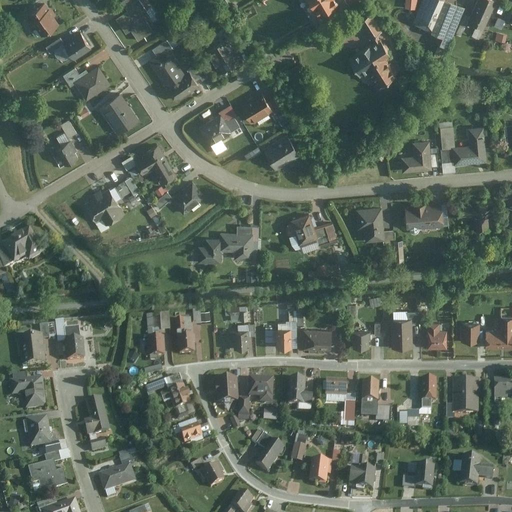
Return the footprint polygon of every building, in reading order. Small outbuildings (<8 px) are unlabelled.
[(128,11),(116,19),(126,34),(131,30),(138,41),(153,31),(146,20),(151,16),(140,0),(124,0),(122,2),(128,11)] [(332,0),(312,0),(319,14),(336,6),(332,0)] [(415,10),(415,0),(404,0),(404,10),(415,10)] [(464,7),(447,0),(422,0),(412,25),(441,37),(437,46),(446,50),(464,7)] [(483,28),(495,2),(490,0),(477,0),(468,21),(483,28)] [(59,25),(46,5),(28,17),(41,37),(59,25)] [(383,33),(371,14),(360,21),(372,40),(383,33)] [(81,32),(63,42),(74,59),(91,49),(81,32)] [(243,62),(229,38),(208,51),(222,74),(243,62)] [(381,41),(351,59),(361,75),(369,70),(377,82),(375,83),(374,87),(376,91),(381,92),(387,88),(387,81),(396,75),(387,60),(391,57),(381,41)] [(186,75),(168,48),(150,60),(177,102),(199,87),(190,72),(186,75)] [(101,65),(74,81),(85,100),(112,84),(101,65)] [(261,92),(240,104),(251,124),(272,111),(261,92)] [(120,93),(99,107),(118,134),(138,119),(120,93)] [(221,114),(199,127),(211,146),(232,133),(221,114)] [(470,146),(456,148),(456,160),(457,164),(485,161),(481,126),(468,128),(470,146)] [(456,148),(454,127),(442,128),(443,149),(456,148)] [(286,135),(264,149),(277,170),(299,156),(286,135)] [(413,157),(400,158),(401,172),(430,169),(429,151),(427,141),(412,142),(413,157)] [(69,142),(56,150),(65,167),(79,159),(69,142)] [(177,174),(159,143),(134,159),(143,174),(153,168),(162,183),(177,174)] [(245,153),(248,160),(262,153),(259,146),(245,153)] [(440,168),(439,150),(429,151),(430,169),(440,168)] [(185,214),(206,196),(193,180),(171,198),(185,214)] [(155,189),(159,195),(163,192),(162,191),(164,189),(162,185),(155,189)] [(109,188),(84,202),(96,222),(102,218),(106,225),(124,214),(109,188)] [(491,230),(488,198),(458,200),(460,220),(472,219),(473,231),(491,230)] [(443,231),(441,203),(404,206),(405,230),(421,229),(421,232),(443,231)] [(383,241),(381,207),(356,209),(358,229),(365,228),(366,242),(383,241)] [(314,228),(309,213),(290,219),(298,244),(315,239),(318,248),(338,242),(331,222),(314,228)] [(250,226),(236,226),(236,234),(250,234),(250,226)] [(41,255),(29,231),(2,245),(3,248),(12,264),(25,257),(28,262),(41,255)] [(250,241),(250,234),(236,234),(220,234),(220,240),(220,252),(235,252),(235,260),(251,260),(250,241)] [(220,240),(206,240),(206,247),(198,247),(198,262),(220,262),(220,252),(220,240)] [(3,248),(0,249),(0,257),(2,262),(5,268),(12,264),(3,248)] [(0,280),(8,277),(5,268),(2,262),(0,263),(0,280)] [(357,304),(348,304),(348,313),(356,313),(357,304)] [(231,314),(231,321),(249,320),(248,305),(226,306),(226,315),(231,314)] [(167,315),(160,315),(161,331),(169,331),(167,315)] [(503,331),(485,332),(485,349),(511,348),(511,317),(503,318),(503,331)] [(184,332),(183,319),(175,320),(176,332),(184,332)] [(407,321),(391,321),(391,350),(412,350),(412,321),(407,321)] [(438,324),(426,324),(426,349),(445,349),(446,332),(438,332),(438,324)] [(479,342),(478,324),(461,325),(462,343),(479,342)] [(55,338),(53,325),(39,327),(40,335),(41,340),(55,338)] [(383,326),(373,325),(373,336),(382,336),(383,326)] [(79,341),(77,327),(65,329),(67,342),(79,341)] [(248,350),(246,331),(231,332),(232,351),(248,350)] [(291,331),(275,331),(275,348),(291,348),(291,331)] [(328,331),(304,331),(304,352),(328,352),(328,331)] [(368,350),(369,332),(352,331),(352,349),(368,350)] [(41,340),(40,335),(16,338),(20,366),(45,362),(41,340)] [(163,356),(162,337),(148,338),(149,357),(163,356)] [(195,354),(194,337),(177,338),(178,355),(195,354)] [(86,359),(83,341),(79,341),(67,342),(63,343),(66,362),(86,359)] [(46,407),(42,376),(25,378),(13,380),(8,380),(10,396),(24,394),(26,409),(46,407)] [(181,384),(178,376),(168,379),(172,388),(181,384)] [(272,404),(273,378),(250,378),(249,397),(259,397),(259,404),(272,404)] [(305,379),(286,378),(284,406),(311,408),(312,393),(304,393),(305,379)] [(511,398),(511,380),(508,380),(508,378),(494,378),(494,399),(511,398)] [(238,403),(236,379),(216,381),(218,404),(238,403)] [(435,400),(435,380),(420,380),(420,400),(422,400),(430,401),(435,400)] [(477,380),(453,380),(454,406),(454,413),(477,413),(477,380)] [(344,397),(346,382),(326,381),(325,397),(344,397)] [(378,401),(378,383),(362,383),(361,401),(378,401)] [(189,404),(181,384),(172,388),(167,390),(174,410),(189,404)] [(353,415),(353,397),(344,397),(344,415),(353,415)] [(110,430),(102,398),(85,402),(90,421),(84,423),(87,436),(110,430)] [(248,416),(248,400),(239,400),(239,416),(248,416)] [(422,409),(430,409),(430,401),(422,400),(422,409)] [(361,401),(361,417),(378,417),(378,408),(378,401),(361,401)] [(454,406),(446,406),(446,420),(453,420),(454,413),(454,406)] [(263,419),(277,420),(278,410),(265,408),(263,419)] [(389,422),(389,408),(378,408),(378,417),(378,422),(389,422)] [(417,426),(418,411),(406,411),(405,426),(417,426)] [(46,417),(25,421),(29,447),(50,444),(46,417)] [(239,426),(235,417),(230,419),(234,428),(239,426)] [(181,441),(201,437),(198,419),(178,423),(181,441)] [(270,439),(263,435),(257,444),(263,449),(270,439)] [(284,449),(270,439),(263,449),(254,463),(268,473),(284,449)] [(107,449),(104,440),(89,444),(91,453),(107,449)] [(61,453),(59,443),(43,447),(45,456),(61,453)] [(302,462),(305,448),(294,446),(291,460),(302,462)] [(130,455),(119,458),(121,467),(130,464),(132,463),(130,455)] [(480,457),(463,457),(462,485),(477,486),(477,479),(492,479),(492,466),(479,466),(480,457)] [(326,461),(310,460),(308,483),(324,484),(326,461)] [(55,461),(29,468),(35,491),(44,488),(46,494),(68,488),(63,469),(57,471),(55,461)] [(135,481),(130,464),(121,467),(99,474),(105,492),(135,481)] [(222,471),(218,464),(199,474),(202,482),(206,480),(210,488),(224,481),(219,472),(222,471)] [(435,488),(436,467),(419,466),(417,487),(435,488)] [(375,470),(350,467),(348,487),(373,490),(375,470)] [(416,476),(402,476),(402,488),(415,488),(416,476)] [(240,511),(245,511),(254,499),(239,490),(230,505),(240,511)] [(80,511),(75,498),(56,504),(41,510),(41,511),(80,511)] [(56,504),(53,499),(38,504),(41,510),(56,504)]
